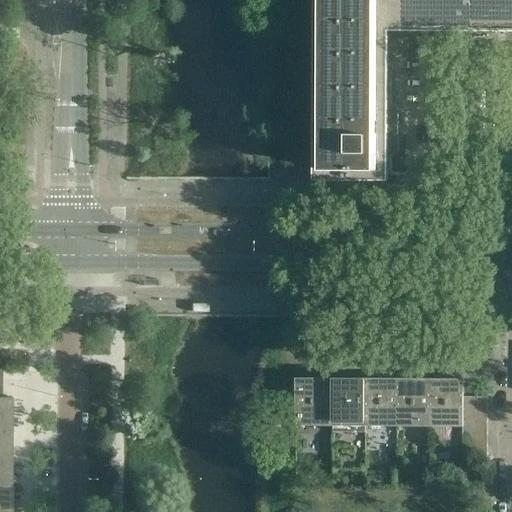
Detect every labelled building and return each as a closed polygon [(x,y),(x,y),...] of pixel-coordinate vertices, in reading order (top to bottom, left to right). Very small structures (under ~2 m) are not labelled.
[(511,0),(314,0),(314,181),(388,181),(388,31),(511,32),(511,0)] [(333,422),(333,379),(297,379),(296,389),(293,389),(293,405),(296,405),(296,421),(333,422)] [(365,429),(365,422),(366,379),(333,379),(333,422),(333,426),(349,426),(349,429),(365,429)] [(398,422),(398,380),(366,379),(365,422),(398,422)] [(430,422),(430,380),(398,380),(398,422),(430,422)] [(463,422),(463,410),(463,397),(463,380),(430,380),(430,422),(463,422)] [(2,398),(0,397),(0,420),(7,421),(11,421),(12,398),(2,398)] [(488,410),(488,397),(463,397),(463,410),(488,410)] [(487,422),(488,410),(463,410),(463,422),(487,422)] [(11,443),(11,421),(7,421),(0,420),(0,442),(7,443),(11,443)] [(487,434),(487,422),(463,422),(463,434),(487,434)] [(487,446),(487,434),(463,434),(463,446),(487,446)] [(11,465),(11,443),(7,443),(0,442),(0,464),(6,465),(11,465)] [(487,458),(487,446),(463,446),(462,458),(487,458)] [(0,486),(11,487),(11,465),(6,465),(0,464),(0,486)] [(0,508),(11,509),(11,487),(0,486),(0,508)]
